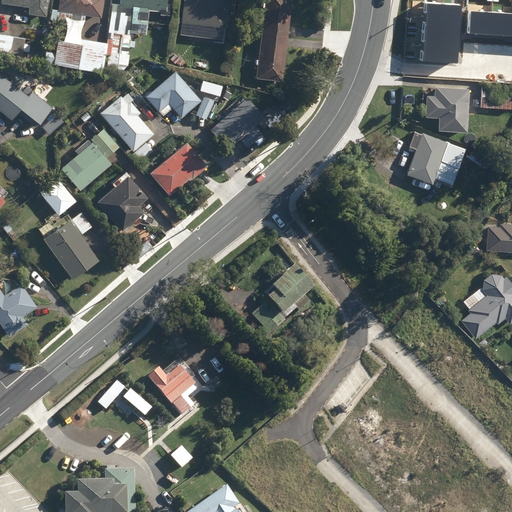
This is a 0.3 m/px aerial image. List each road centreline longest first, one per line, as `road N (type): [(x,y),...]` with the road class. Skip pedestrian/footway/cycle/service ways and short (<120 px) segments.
road 1 (tertiary): [(16,401),(264,194)]
road 2 (residential): [(264,194),(330,275),(356,325),(347,354),(302,423)]
road 3 (tertiary): [(264,194),(345,99),(373,0)]
